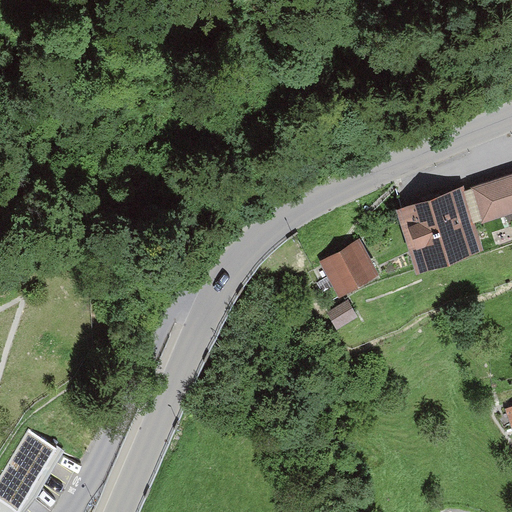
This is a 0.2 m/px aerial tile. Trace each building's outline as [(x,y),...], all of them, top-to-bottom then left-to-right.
[(511,171),(497,177),(508,206),(511,205),(511,171)] [(497,177),(472,187),(483,216),(508,206),(497,177)] [(420,258),(473,238),(467,222),(455,189),(401,209),(420,258)] [(322,262),(336,287),(370,268),(357,243),(322,262)] [(328,310),(336,322),(350,312),(343,301),(328,310)] [(60,448),(27,430),(0,475),(0,511),(17,511),(33,492),(60,448)]
